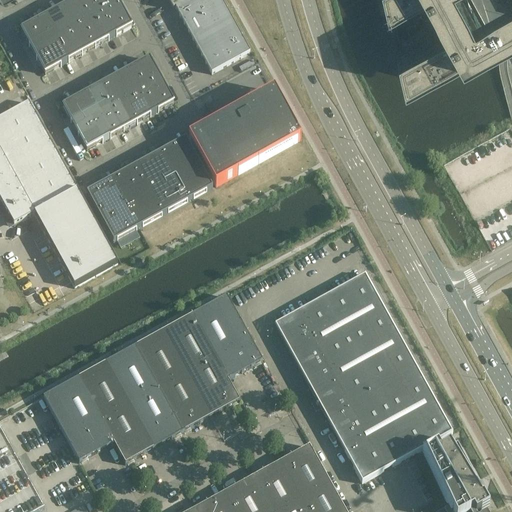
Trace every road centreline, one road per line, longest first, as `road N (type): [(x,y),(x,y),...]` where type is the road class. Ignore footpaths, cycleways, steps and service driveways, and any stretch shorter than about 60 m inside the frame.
road 1 (secondary): [(283,0),(318,99),(431,304)]
road 2 (secondary): [(453,294),(338,88),(308,0)]
road 3 (unclassified): [(44,99),(85,176),(192,117),(151,40)]
road 4 (unclassified): [(136,511),(297,423)]
road 5 (secondary): [(431,304),(511,453)]
road 6 (unclassified): [(44,99),(151,40)]
